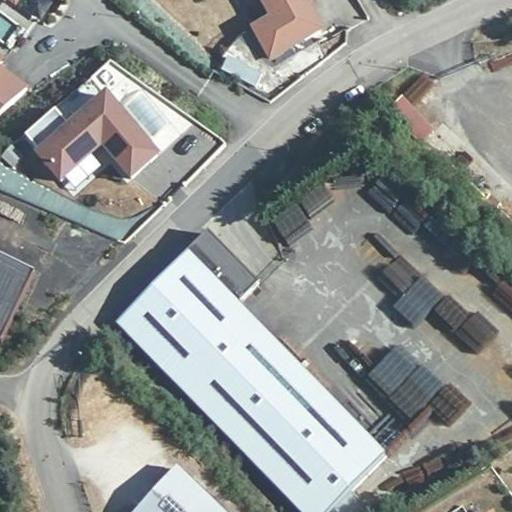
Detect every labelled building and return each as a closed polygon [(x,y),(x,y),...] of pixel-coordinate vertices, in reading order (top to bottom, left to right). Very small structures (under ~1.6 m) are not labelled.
[(48,0),(1,0),(0,3),(0,113),(25,84),(0,63),(0,15),(11,2),(12,0),(18,0),(36,15),(48,0)] [(18,0),(12,0),(11,2),(40,26),(61,0),(48,0),(36,15),(18,0)] [(306,0),(247,0),(267,35),(249,44),(266,75),(317,46),(301,16),(313,9),(306,0)] [(226,58),(220,73),(256,86),(262,72),(226,58)] [(54,165),(62,175),(98,160),(148,137),(118,106),(54,165)] [(433,136),(402,107),(390,120),(421,149),(433,136)] [(368,242),(366,263),(392,265),(394,245),(368,242)] [(253,296),(201,247),(113,340),(294,511),(332,511),(384,458),(234,316),(253,296)] [(0,330),(19,339),(50,269),(0,248),(0,330)] [(387,302),(414,284),(398,261),(372,279),(387,302)] [(401,298),(422,318),(442,297),(421,277),(401,298)] [(497,299),(511,313),(511,287),(510,286),(497,299)] [(418,323),(438,346),(468,320),(448,297),(418,323)] [(488,342),(495,336),(478,316),(461,330),(483,357),(480,359),(496,379),(509,368),(488,342)] [(356,379),(376,357),(353,336),(333,359),(356,379)] [(408,426),(440,392),(394,349),(362,383),(408,426)] [(511,368),(496,382),(511,400),(511,368)] [(202,511),(172,483),(144,511),(202,511)]
